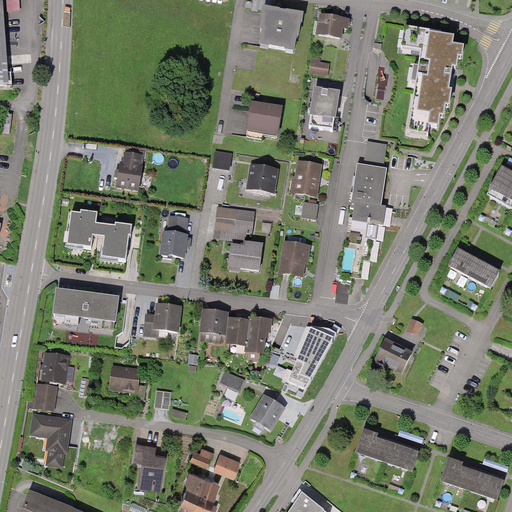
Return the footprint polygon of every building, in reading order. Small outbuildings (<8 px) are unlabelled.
[(0,0),(0,86),(10,86),(5,30),(3,0),(0,0)] [(6,0),(7,11),(21,10),(19,0),(6,0)] [(303,15),(262,8),(260,18),(262,18),(260,31),(261,31),(259,46),(294,53),(297,39),(299,39),(303,15)] [(350,20),(319,15),(316,35),(341,39),(343,29),(345,29),(348,30),(350,20)] [(441,35),(404,29),(401,49),(421,52),(418,68),(414,67),(412,83),(415,83),(408,134),(428,137),(429,128),(439,129),(441,117),(444,118),(446,108),(450,109),(453,92),(449,92),(452,69),(456,70),(458,59),(462,60),(464,49),(452,47),(453,39),(441,37),(441,35)] [(321,59),(312,57),(309,73),(328,77),(330,64),(320,62),(321,59)] [(330,92),(314,90),(310,117),(312,117),(310,128),(333,132),(335,121),(336,121),(340,94),(330,92)] [(283,108),(251,103),(246,131),(279,136),(283,108)] [(379,226),(384,226),(387,207),(382,206),(387,170),(384,170),(387,144),(367,141),(364,165),(357,164),(351,209),(355,209),(350,243),(345,242),(340,278),(360,281),(363,261),(370,262),(373,239),(377,240),(379,226)] [(232,154),(215,151),(213,170),(230,172),(232,154)] [(115,177),(118,178),(116,188),(139,192),(143,165),(141,165),(142,155),(125,153),(124,154),(119,153),(116,172),(115,177)] [(323,164),(297,160),(294,177),(291,177),(289,194),(318,198),(323,164)] [(279,169),(250,165),(247,190),(276,194),(279,169)] [(511,172),(502,167),(486,196),(511,209),(511,172)] [(319,204),(305,202),(302,218),(317,220),(319,204)] [(255,212),(217,208),(213,240),(242,243),(243,236),(252,237),(255,212)] [(72,213),(69,234),(67,233),(65,248),(83,250),(84,246),(91,247),(92,242),(93,236),(104,237),(103,244),(101,244),(99,260),(118,263),(118,259),(126,260),(126,254),(129,235),(131,235),(132,226),(116,223),(115,227),(97,224),(99,214),(81,211),(80,215),(72,213)] [(168,233),(163,232),(160,255),(185,258),(186,249),(189,249),(191,239),(187,239),(188,235),(186,235),(188,219),(170,216),(168,233)] [(243,246),(231,244),(227,270),(241,272),(241,269),(260,271),(263,244),(244,241),(243,246)] [(311,246),(284,241),(279,274),(303,278),(305,265),(308,266),(311,246)] [(501,271),(459,249),(449,267),(491,290),(501,271)] [(121,299),(56,291),(53,316),(117,325),(121,299)] [(157,318),(147,317),(145,338),(160,339),(160,333),(181,335),(184,309),(158,307),(157,318)] [(229,313),(203,310),(201,332),(202,332),(201,341),(221,344),(222,340),(224,340),(225,334),(228,334),(227,343),(247,345),(246,353),(265,355),(266,340),(270,340),(270,332),(272,332),(273,319),(249,317),(248,320),(229,318),(229,313)] [(423,324),(411,319),(406,331),(419,336),(423,324)] [(312,325),(273,394),(288,403),(327,334),(312,325)] [(413,352),(386,339),(375,361),(402,374),(413,352)] [(70,358),(45,355),(41,385),(37,385),(34,411),(55,414),(59,386),(66,386),(70,358)] [(141,371),(112,367),(109,391),(138,394),(141,371)] [(246,380),(226,372),(220,385),(240,393),(246,380)] [(158,392),(156,409),(170,411),(172,394),(158,392)] [(281,406),(263,395),(249,419),(271,432),(285,408),(281,406)] [(72,422),(31,415),(28,437),(46,440),(44,453),(47,453),(45,467),(61,469),(63,457),(66,457),(72,422)] [(378,435),(364,430),(356,453),(412,472),(419,453),(387,442),(377,439),(378,435)] [(422,444),(424,438),(401,431),(399,436),(422,444)] [(155,444),(136,441),(134,458),(142,460),(137,486),(161,490),(166,455),(154,453),(155,444)] [(193,461),(207,468),(214,452),(203,447),(199,456),(193,453),(190,460),(193,461)] [(241,461),(222,454),(215,470),(234,478),(241,461)] [(464,464),(449,459),(441,482),(498,502),(505,481),(473,470),(463,467),(464,464)] [(509,467),(485,459),(483,465),(507,473),(509,467)] [(206,476),(190,470),(183,485),(188,487),(178,510),(184,511),(214,511),(217,506),(210,504),(219,482),(206,476)] [(81,511),(30,491),(22,511),(81,511)] [(324,511),(302,494),(289,511),(324,511)]
